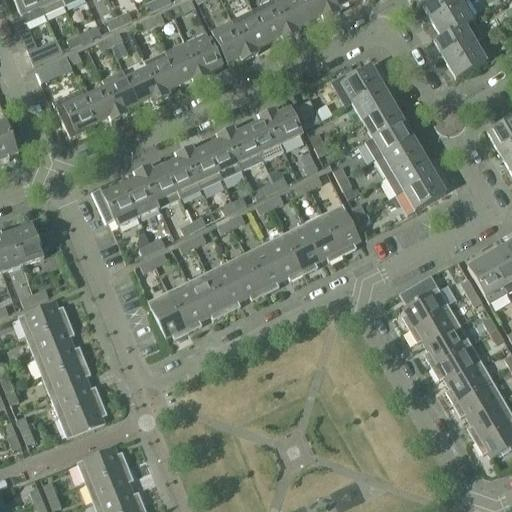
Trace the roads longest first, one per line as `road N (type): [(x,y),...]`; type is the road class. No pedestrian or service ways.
road 1 (residential): [(384,32),(53,183)]
road 2 (residential): [(369,281),(363,320),(461,490),(500,510)]
road 3 (residential): [(137,384),(163,385),(369,281)]
road 4 (residential): [(369,281),(471,230),(482,216),(447,123)]
road 5 (residential): [(137,384),(53,183)]
road 6 (residential): [(53,183),(0,42)]
